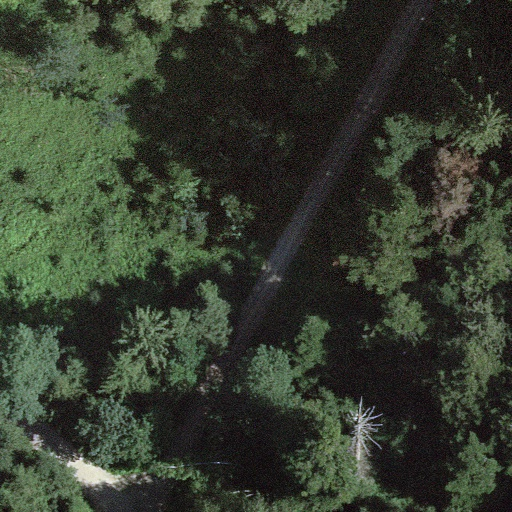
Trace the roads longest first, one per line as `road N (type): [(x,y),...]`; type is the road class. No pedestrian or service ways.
road 1 (track): [(152,511),(221,374),(434,0)]
road 2 (track): [(116,511),(61,445),(0,405)]
